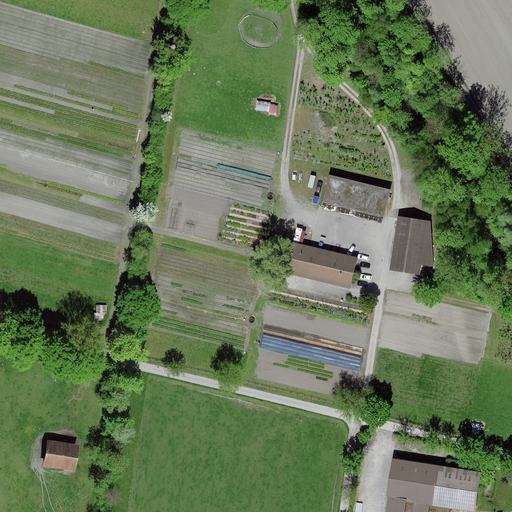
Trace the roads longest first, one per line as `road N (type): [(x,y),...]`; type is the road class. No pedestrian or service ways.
road 1 (unclassified): [(0,336),(511,455)]
road 2 (track): [(289,0),(302,34),(386,134),(400,178),(365,417)]
road 3 (track): [(511,171),(408,0)]
